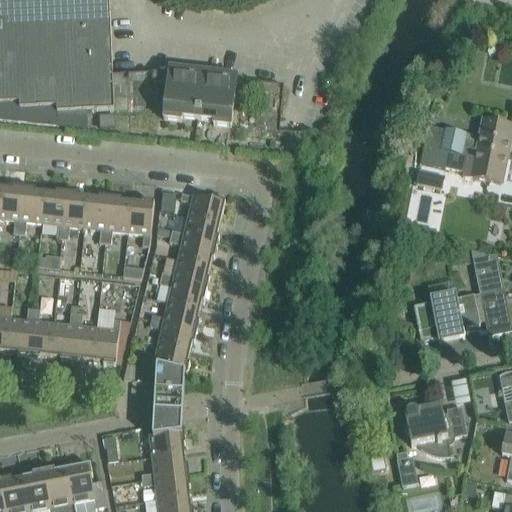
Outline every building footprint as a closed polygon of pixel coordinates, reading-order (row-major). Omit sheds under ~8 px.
[(109,0),(28,0),(0,1),(0,106),(1,106),(19,105),(20,111),(38,110),(38,109),(57,109),(57,115),(76,114),(76,113),(95,112),(95,113),(114,112),(113,79),(109,0)] [(198,122),(204,74),(169,70),(168,77),(163,121),(181,123),(182,120),(198,122)] [(231,129),(236,83),(237,78),(204,74),(198,122),(214,124),(213,127),(231,129)] [(163,121),(168,77),(113,79),(114,112),(163,121)] [(99,113),(100,129),(115,128),(114,113),(99,113)] [(424,150),(449,155),(465,158),(467,151),(478,153),(494,156),(494,155),(507,157),(511,132),(511,129),(484,124),(481,140),(428,129),(424,150)] [(449,155),(424,150),(421,166),(445,171),(446,168),(449,155)] [(464,171),(463,178),(501,186),(507,157),(494,155),(494,156),(478,153),(467,151),(465,158),(449,155),(446,168),(464,171)] [(418,173),(415,187),(443,193),(446,179),(418,173)] [(19,238),(24,191),(13,189),(13,192),(3,191),(0,214),(0,222),(15,224),(13,237),(19,238)] [(42,227),(46,195),(35,194),(36,192),(24,191),(19,238),(25,238),(27,226),(42,227)] [(62,242),(67,195),(56,194),(56,196),(46,195),(42,227),(58,229),(56,242),(62,242)] [(85,232),(89,200),(78,199),(79,197),(67,195),(62,242),(68,243),(69,230),(85,232)] [(192,207),(188,222),(220,229),(225,205),(213,202),(213,204),(182,197),(181,204),(192,207)] [(105,247),(110,200),(99,199),(99,201),(89,200),(85,232),(101,234),(99,247),(105,247)] [(128,237),(131,205),(121,204),(122,201),(110,200),(105,247),(111,248),(112,235),(128,237)] [(149,250),(154,205),(142,203),(142,206),(131,205),(128,237),(144,238),(142,250),(149,250)] [(217,239),(220,229),(188,222),(185,237),(173,234),(173,232),(159,229),(158,238),(171,240),(217,251),(220,240),(217,239)] [(214,262),(217,251),(171,240),(169,246),(182,249),(178,264),(210,271),(212,261),(214,262)] [(207,281),(210,271),(178,264),(175,279),(162,276),(161,282),(207,293),(210,282),(207,281)] [(485,327),(473,268),(451,272),(456,295),(430,300),(431,306),(414,310),(421,343),(425,346),(431,343),(438,341),(439,346),(465,341),(464,335),(469,335),(468,330),(485,327)] [(144,273),(124,271),(123,280),(142,283),(144,273)] [(204,304),(207,293),(161,282),(160,288),(172,291),(168,306),(200,313),(202,303),(204,304)] [(481,298),(489,340),(511,335),(511,333),(504,294),(481,298)] [(198,323),(200,313),(168,306),(165,321),(152,318),(151,324),(197,335),(200,324),(198,323)] [(29,360),(34,313),(28,312),(27,325),(11,323),(7,355),(18,356),(17,359),(29,360)] [(50,360),(54,328),(38,326),(40,313),(34,313),(29,360),(40,361),(40,359),(50,360)] [(72,365),(77,317),(71,317),(69,329),(54,328),(50,360),(61,361),(60,363),(72,365)] [(93,365),(97,332),(81,331),(83,318),(77,317),(72,365),(83,366),(83,363),(93,365)] [(0,354),(7,355),(11,323),(0,321),(0,354)] [(131,325),(121,324),(114,323),(113,334),(97,332),(93,365),(104,366),(103,368),(116,369),(117,358),(123,359),(131,325)] [(195,346),(197,335),(151,324),(150,330),(162,333),(159,348),(190,355),(192,345),(195,346)] [(188,366),(190,355),(159,348),(153,370),(157,370),(185,378),(187,378),(190,366),(188,366)] [(183,405),(184,389),(185,378),(157,370),(155,403),(153,428),(153,438),(182,435),(183,405)] [(511,374),(511,375),(507,376),(503,377),(499,380),(502,393),(511,390),(511,395),(511,404),(505,406),(508,425),(511,425),(511,374)] [(447,417),(443,418),(441,406),(417,411),(415,410),(413,409),(410,410),(408,411),(407,413),(404,414),(411,450),(418,448),(423,454),(429,458),(436,460),(443,461),(451,461),(452,461),(448,442),(468,438),(462,410),(447,413),(447,417)] [(383,438),(376,409),(366,412),(373,441),(383,438)] [(184,435),(182,435),(153,438),(150,439),(152,461),(184,457),(183,447),(185,447),(184,435)] [(511,437),(505,437),(501,458),(511,460),(507,484),(511,484),(511,437)] [(186,468),(184,457),(152,461),(154,477),(141,478),(142,484),(189,479),(188,467),(186,468)] [(91,467),(65,472),(72,508),(75,507),(75,511),(96,511),(107,510),(102,485),(92,487),(91,480),(93,479),(91,467)] [(72,511),(72,508),(65,472),(55,474),(54,472),(43,474),(51,511),(50,511),(72,511)] [(49,511),(51,511),(43,474),(32,476),(32,479),(22,481),(28,511),(49,511)] [(191,490),(189,479),(142,484),(143,490),(156,489),(157,504),(190,500),(188,490),(191,490)] [(28,511),(22,481),(12,482),(12,480),(1,482),(6,511),(28,511)] [(466,488),(465,501),(475,502),(477,489),(466,488)] [(511,511),(511,498),(509,498),(504,497),(501,511),(511,511)] [(191,510),(190,500),(157,504),(145,506),(145,511),(193,511),(193,510),(191,510)]
